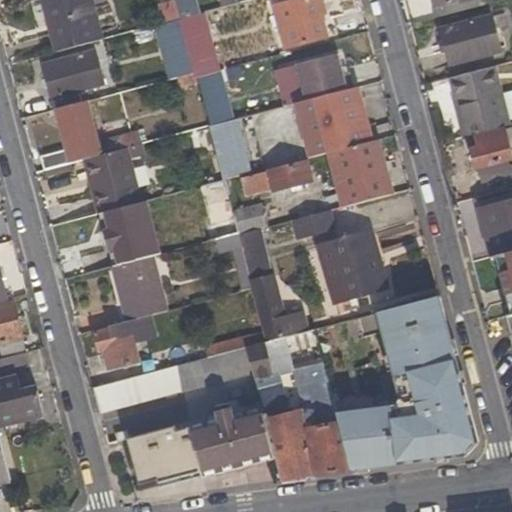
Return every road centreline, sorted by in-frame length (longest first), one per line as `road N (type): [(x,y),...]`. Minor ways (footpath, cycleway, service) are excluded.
road 1 (residential): [(510,484),(381,0)]
road 2 (residential): [(0,115),(104,511)]
road 3 (tertiary): [(510,484),(283,511)]
